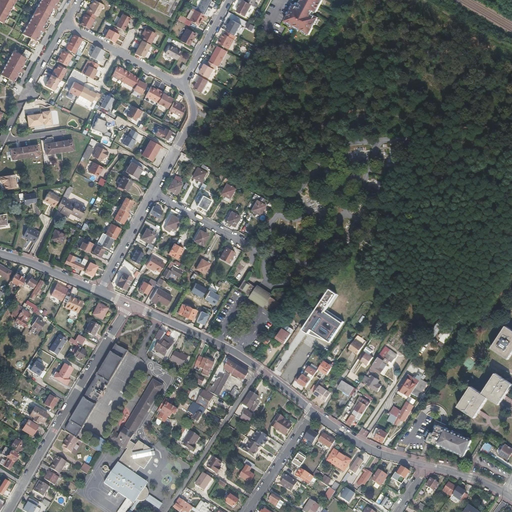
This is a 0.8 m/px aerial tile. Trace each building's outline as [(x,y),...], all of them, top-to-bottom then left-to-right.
[(0,0),(0,21),(4,23),(16,0),(0,0)] [(41,0),(24,34),(33,39),(29,46),(36,49),(40,42),(38,41),(42,32),(45,33),(47,30),(49,29),(51,24),(47,22),(51,15),(55,17),(57,12),(57,10),(59,7),(56,5),(58,0),(41,0)] [(90,8),(88,11),(97,16),(99,17),(105,5),(95,0),(91,8),(90,8)] [(175,0),(138,0),(168,15),(169,11),(172,13),(177,3),(174,2),(175,0)] [(214,3),(208,0),(203,0),(197,11),(204,15),(207,17),(214,3)] [(300,0),(298,4),(301,5),(299,9),(293,5),(284,22),(308,35),(317,18),(311,15),(312,12),(315,13),(322,1),(319,0),(300,0)] [(246,3),(244,1),(241,6),(240,8),(237,13),(246,18),(253,6),(246,3)] [(197,11),(195,10),(190,21),(198,25),(202,18),(202,19),(204,15),(197,11)] [(81,24),(90,29),(97,16),(88,11),(87,15),(86,14),(84,19),(81,24)] [(131,18),(123,13),(117,26),(124,30),(131,18)] [(178,19),(184,22),(186,17),(180,14),(178,19)] [(229,32),(235,35),(241,24),(233,20),(227,31),(229,32)] [(143,35),(144,35),(142,40),(151,45),(157,33),(147,28),(143,35)] [(179,40),(189,46),(196,33),(186,28),(179,40)] [(118,37),(119,38),(121,35),(110,29),(106,37),(115,42),(117,39),(118,37)] [(235,35),(229,32),(227,35),(224,34),(219,44),(229,49),(235,39),(236,36),(235,35)] [(69,44),(70,44),(67,48),(76,53),(84,39),(75,34),(72,40),(71,40),(69,44)] [(141,46),(139,48),(136,54),(144,58),(151,45),(142,40),(139,45),(141,46)] [(170,45),(165,53),(177,59),(182,52),(170,45)] [(92,56),(102,62),(104,58),(102,57),(104,54),(106,51),(97,46),(92,56)] [(217,65),(219,66),(227,51),(218,46),(210,61),(217,65)] [(9,81),(17,84),(17,83),(14,82),(20,73),(22,74),(24,71),(22,69),(27,60),(29,61),(33,54),(26,50),(23,57),(14,52),(1,75),(10,80),(9,81)] [(68,65),(73,55),(64,50),(58,60),(68,65)] [(89,58),(82,72),(89,76),(94,78),(98,70),(97,69),(100,64),(89,58)] [(205,64),(200,73),(202,74),(207,77),(209,78),(214,69),(215,69),(217,65),(210,61),(207,65),(205,64)] [(68,68),(60,64),(58,68),(56,71),(55,70),(53,74),(61,78),(62,79),(68,68)] [(123,81),(128,71),(118,65),(113,75),(123,81)] [(135,88),(140,79),(136,77),(133,75),(134,74),(128,71),(123,81),(123,82),(135,88)] [(52,74),(50,77),(51,78),(50,80),(47,85),(55,89),(61,78),(53,74),(52,74)] [(194,88),(202,92),(209,80),(206,79),(201,76),(194,88)] [(145,83),(143,82),(143,81),(140,79),(135,88),(134,89),(142,94),(147,84),(145,83)] [(202,92),(203,93),(205,94),(212,82),(211,82),(209,80),(202,92)] [(6,86),(13,90),(17,84),(9,81),(6,86)] [(81,84),(79,83),(75,81),(70,90),(84,87),(84,86),(85,85),(81,83),(81,84)] [(158,102),(164,92),(160,89),(159,90),(157,89),(151,86),(146,95),(158,102)] [(70,90),(70,91),(79,96),(80,94),(84,87),(70,90)] [(86,87),(84,87),(80,94),(93,101),(94,99),(97,100),(101,94),(98,92),(97,93),(86,87)] [(168,108),(173,98),(170,96),(167,95),(167,94),(164,92),(158,102),(168,108)] [(107,110),(114,99),(107,95),(101,107),(107,110)] [(181,117),(185,108),(181,106),(177,104),(178,103),(174,101),(169,110),(181,117)] [(136,121),(143,111),(133,105),(127,115),(136,121)] [(54,123),(52,110),(44,112),(45,115),(43,116),(42,113),(29,115),(30,125),(44,124),(44,121),(46,121),(46,125),(54,123)] [(152,120),(153,120),(155,117),(151,115),(145,112),(140,122),(144,124),(148,118),(152,120)] [(107,121),(98,117),(96,121),(92,129),(105,134),(108,131),(106,125),(107,121)] [(172,131),(166,128),(164,131),(159,128),(156,134),(168,140),(172,131)] [(122,144),(131,149),(136,141),(126,136),(122,144)] [(64,140),(60,141),(61,152),(63,152),(75,150),(73,139),(64,140)] [(162,148),(163,146),(151,139),(142,155),(152,160),(159,147),(162,148)] [(46,143),(48,154),(61,152),(60,141),(58,141),(56,142),(46,143)] [(41,155),(39,144),(29,145),(25,146),(27,157),(41,155)] [(102,156),(103,155),(105,156),(107,151),(106,150),(97,145),(95,149),(96,150),(92,156),(101,160),(102,156)] [(25,157),(27,157),(25,146),(22,146),(12,148),(14,159),(25,157)] [(83,157),(89,159),(93,148),(87,146),(83,157)] [(145,166),(131,157),(129,160),(132,162),(126,171),(137,178),(145,166)] [(100,171),(101,171),(103,167),(94,163),(89,172),(97,176),(99,173),(100,171)] [(208,173),(198,167),(193,177),(202,183),(208,173)] [(18,187),(16,173),(2,175),(2,181),(5,181),(6,188),(18,187)] [(182,178),(176,175),(168,190),(177,194),(182,184),(180,182),(182,178)] [(119,186),(128,191),(133,181),(124,176),(119,186)] [(103,186),(106,180),(100,177),(97,183),(103,186)] [(237,189),(227,183),(222,194),(231,199),(237,189)] [(54,208),(60,198),(48,192),(44,200),(52,204),(51,206),(54,208)] [(37,203),(35,193),(23,195),(24,200),(25,206),(30,205),(30,204),(37,203)] [(212,200),(202,195),(197,206),(206,210),(212,200)] [(80,218),(85,207),(74,201),(73,203),(63,198),(57,209),(62,212),(61,213),(67,216),(69,213),(80,218)] [(120,208),(127,212),(133,202),(126,198),(120,208)] [(266,205),(257,200),(251,211),(260,216),(266,205)] [(159,218),(163,211),(154,206),(150,213),(159,218)] [(127,212),(120,208),(115,219),(123,223),(129,213),(127,212)] [(241,217),(232,212),(226,222),(235,227),(241,217)] [(181,220),(172,215),(165,229),(170,232),(172,228),(176,230),(181,220)] [(115,239),(120,229),(111,224),(106,234),(107,235),(115,239)] [(35,243),(41,232),(37,230),(36,231),(29,227),(24,236),(32,240),(32,241),(35,243)] [(61,243),(66,235),(54,229),(52,233),(54,234),(52,238),(61,243)] [(157,234),(147,229),(141,239),(151,244),(157,234)] [(209,235),(200,230),(195,241),(204,246),(209,235)] [(107,235),(101,244),(109,249),(110,247),(115,239),(107,235)] [(89,252),(94,243),(89,241),(88,243),(83,241),(80,247),(89,252)] [(184,249),(175,244),(169,255),(178,260),(184,249)] [(105,249),(97,245),(93,253),(101,257),(105,249)] [(235,252),(226,248),(220,258),(229,263),(235,252)] [(138,265),(144,254),(137,250),(131,261),(138,265)] [(68,254),(64,262),(79,269),(82,262),(76,259),(75,259),(73,258),(74,256),(68,254)] [(155,270),(159,272),(164,264),(152,257),(147,267),(154,271),(155,270)] [(211,264),(202,259),(196,270),(205,275),(211,264)] [(173,267),(175,263),(171,261),(163,276),(168,279),(171,273),(175,275),(178,270),(173,267)] [(93,276),(98,266),(90,262),(86,272),(93,276)] [(0,273),(8,279),(12,272),(0,264),(0,273)] [(180,266),(178,270),(175,275),(181,278),(186,269),(180,266)] [(20,283),(21,284),(25,278),(22,277),(23,276),(18,273),(18,274),(15,273),(11,280),(19,285),(20,283)] [(117,284),(127,289),(132,279),(123,274),(117,284)] [(151,287),(154,288),(156,285),(158,282),(152,278),(148,285),(143,282),(139,291),(147,295),(151,287)] [(26,285),(33,289),(37,283),(30,279),(26,285)] [(240,289),(254,297),(260,288),(246,279),(240,289)] [(39,289),(44,282),(40,280),(29,297),(33,299),(38,292),(40,294),(42,290),(39,289)] [(48,300),(59,306),(67,289),(56,283),(48,300)] [(207,288),(197,283),(192,292),(202,298),(207,288)] [(260,288),(254,297),(259,301),(264,304),(270,295),(266,292),(260,288)] [(338,295),(329,289),(302,330),(302,331),(306,326),(310,329),(307,334),(308,334),(330,343),(343,324),(326,312),(338,295)] [(172,298),(157,290),(150,302),(155,305),(157,302),(167,307),(172,298)] [(220,295),(210,290),(206,300),(215,305),(220,295)] [(270,295),(265,304),(271,308),(277,299),(270,295)] [(69,297),(64,307),(77,313),(82,302),(69,297)] [(282,302),(277,299),(271,308),(276,311),(282,302)] [(33,309),(36,311),(37,311),(39,308),(27,301),(25,304),(33,309)] [(196,309),(181,303),(175,312),(192,319),(196,309)] [(11,314),(15,317),(22,306),(18,304),(14,311),(14,310),(11,314)] [(109,308),(100,304),(94,315),(104,320),(109,308)] [(37,311),(39,313),(48,318),(50,315),(39,308),(37,311)] [(25,322),(26,322),(31,315),(22,309),(14,321),(23,326),(25,322)] [(212,314),(202,309),(196,322),(206,327),(212,314)] [(30,326),(33,328),(38,332),(44,323),(36,318),(30,326)] [(84,331),(94,337),(100,326),(89,321),(84,331)] [(511,329),(506,326),(492,347),(508,358),(511,352),(511,329)] [(293,331),(286,327),(284,330),(282,329),(277,338),(285,343),(293,331)] [(164,333),(158,332),(147,351),(151,354),(153,349),(163,356),(172,344),(167,340),(167,339),(163,335),(164,333)] [(67,339),(59,334),(50,350),(58,355),(67,339)] [(82,344),(85,338),(79,335),(75,340),(73,343),(77,345),(79,342),(82,344)] [(365,346),(356,339),(350,348),(359,354),(365,346)] [(100,397),(102,397),(103,395),(102,395),(102,393),(101,393),(104,387),(105,388),(126,352),(117,346),(116,346),(115,345),(65,432),(70,436),(76,439),(96,403),(95,402),(98,397),(100,398),(100,397)] [(79,347),(74,355),(82,360),(87,351),(79,347)] [(374,351),(368,347),(365,351),(371,355),(374,351)] [(387,353),(384,351),(384,352),(387,354),(387,353),(395,358),(398,354),(390,349),(387,353)] [(371,355),(365,351),(359,359),(369,366),(375,358),(371,355)] [(171,360),(182,366),(186,358),(179,354),(174,352),(171,360)] [(387,353),(387,354),(384,352),(380,357),(373,368),(380,372),(386,362),(383,360),(385,357),(393,362),(395,358),(387,353)] [(194,366),(199,368),(203,359),(198,357),(194,366)] [(211,366),(212,363),(203,359),(199,368),(202,369),(201,374),(207,376),(209,371),(211,366)] [(36,360),(30,369),(40,375),(45,366),(36,360)] [(248,372),(228,360),(223,369),(232,374),(231,375),(237,379),(238,377),(242,380),(248,372)] [(333,366),(325,360),(319,368),(328,374),(333,366)] [(68,379),(74,368),(65,363),(59,374),(57,373),(54,378),(67,385),(70,380),(68,379)] [(299,382),(307,387),(318,371),(310,365),(307,369),(312,372),(309,377),(304,374),(299,382)] [(209,393),(212,394),(216,397),(229,375),(225,372),(219,383),(213,394),(209,391),(209,393)] [(511,384),(511,383),(496,373),(482,393),(472,386),(458,406),(475,417),(478,412),(488,397),(499,404),(504,397),(511,384)] [(204,379),(196,375),(194,381),(201,385),(204,379)] [(371,378),(367,376),(363,382),(375,390),(375,391),(378,393),(382,388),(378,385),(381,381),(373,375),(371,378)] [(406,391),(412,394),(416,388),(419,384),(408,377),(400,389),(405,393),(406,391)] [(135,445),(134,445),(128,441),(162,386),(152,379),(120,431),(115,427),(108,439),(123,448),(124,447),(126,449),(108,477),(104,483),(130,501),(132,499),(135,501),(132,507),(135,509),(140,501),(141,501),(143,501),(144,500),(145,499),(146,498),(147,498),(147,497),(148,495),(148,494),(148,493),(148,492),(147,490),(147,489),(146,488),(145,487),(146,485),(142,482),(144,480),(135,474),(140,467),(143,470),(152,457),(149,449),(143,445),(138,441),(135,445)] [(189,393),(193,384),(186,381),(182,390),(189,393)] [(215,381),(212,387),(209,391),(213,394),(219,383),(215,381)] [(339,388),(353,397),(358,390),(343,381),(339,388)] [(38,393),(42,386),(38,384),(34,390),(38,393)] [(332,391),(321,384),(315,393),(326,402),(332,391)] [(237,389),(238,387),(235,386),(227,397),(232,401),(239,391),(237,389)] [(421,391),(416,388),(412,395),(417,398),(421,391)] [(212,394),(209,393),(205,391),(202,389),(194,402),(197,404),(201,406),(204,408),(212,394)] [(258,397),(248,391),(241,403),(247,407),(250,409),(258,397)] [(49,395),(44,404),(52,409),(57,400),(49,395)] [(159,411),(157,415),(164,419),(166,416),(168,417),(172,413),(174,415),(177,410),(166,403),(168,401),(165,399),(158,410),(159,411)] [(201,406),(197,404),(194,402),(193,402),(188,411),(195,416),(201,406)] [(256,402),(249,412),(252,414),(258,404),(256,402)] [(369,406),(361,402),(356,410),(364,414),(369,406)] [(201,406),(195,416),(191,421),(192,422),(193,420),(195,422),(204,408),(201,406)] [(35,418),(39,421),(43,423),(49,415),(35,407),(30,416),(35,418)] [(406,415),(408,412),(409,410),(408,410),(404,408),(395,424),(398,426),(402,419),(403,420),(406,415)] [(393,415),(398,418),(402,411),(397,409),(393,415)] [(246,410),(240,418),(246,422),(252,414),(249,412),(246,410)] [(359,420),(351,415),(346,423),(354,428),(359,420)] [(273,429),(285,436),(290,427),(284,423),(286,421),(280,417),(273,429)] [(29,421),(23,430),(32,436),(38,427),(29,421)] [(429,448),(435,450),(446,433),(442,431),(441,431),(435,428),(428,443),(429,448)] [(318,434),(309,429),(303,438),(311,443),(318,434)] [(375,439),(383,444),(389,434),(380,430),(375,439)] [(252,441),(260,446),(262,448),(269,437),(259,431),(252,441)] [(192,446),(198,438),(189,432),(181,445),(191,452),(194,448),(192,446)] [(334,441),(323,433),(315,444),(320,447),(323,444),(329,448),(334,441)] [(439,449),(441,449),(451,435),(446,433),(435,450),(438,451),(439,449)] [(15,435),(8,446),(19,453),(26,442),(15,435)] [(462,459),(469,443),(451,435),(441,449),(454,456),(462,459)] [(79,441),(76,439),(70,436),(65,445),(66,446),(64,449),(65,450),(69,452),(72,454),(79,441)] [(253,457),(260,446),(252,441),(249,440),(243,451),(253,457)] [(101,441),(95,451),(99,454),(100,452),(100,453),(103,450),(102,449),(105,444),(101,441)] [(493,447),(486,443),(481,451),(487,456),(493,447)] [(511,455),(511,448),(507,445),(500,456),(509,461),(511,455)] [(14,461),(18,454),(6,447),(1,454),(4,455),(14,461)] [(336,464),(342,455),(333,449),(328,459),(336,464)] [(299,453),(292,463),(299,468),(306,457),(307,455),(303,453),(302,455),(299,453)] [(9,468),(14,461),(4,455),(0,463),(9,468)] [(350,461),(342,455),(336,464),(344,470),(350,461)] [(58,457),(51,469),(57,473),(59,475),(67,463),(58,457)] [(217,468),(220,462),(212,457),(206,467),(215,473),(218,469),(217,468)] [(362,462),(356,458),(348,471),(354,475),(362,462)] [(252,468),(254,465),(245,459),(243,463),(252,468)] [(80,471),(86,475),(91,468),(84,464),(80,471)] [(249,471),(250,469),(245,465),(239,476),(249,483),(254,476),(249,473),(250,472),(249,471)] [(398,470),(392,478),(401,484),(408,472),(401,467),(398,470)] [(312,477),(311,476),(300,469),(295,476),(304,482),(306,480),(309,482),(312,477)] [(359,481),(364,485),(372,474),(366,470),(359,481)] [(379,486),(386,476),(378,471),(371,480),(379,486)] [(203,490),(211,478),(202,472),(194,484),(203,490)] [(63,477),(59,475),(57,473),(55,477),(49,473),(44,480),(54,486),(58,479),(60,481),(63,477)] [(297,483),(285,476),(280,484),(291,492),(297,483)] [(439,485),(430,479),(426,486),(434,492),(439,485)] [(43,497),(49,487),(40,481),(34,492),(43,497)] [(356,483),(352,488),(359,493),(361,490),(363,488),(356,483)] [(451,497),(452,496),(457,488),(448,483),(443,491),(451,497)] [(457,487),(457,488),(452,496),(459,501),(464,494),(461,492),(462,491),(457,487)] [(335,491),(331,489),(330,488),(323,499),(328,502),(335,491)] [(354,494),(345,488),(339,497),(348,503),(354,494)] [(396,494),(389,489),(385,496),(392,501),(396,494)] [(464,494),(459,501),(463,503),(468,496),(464,494)] [(160,504),(148,495),(147,497),(147,498),(146,498),(158,507),(160,504)] [(237,501),(229,495),(225,503),(233,508),(237,501)] [(282,502),(272,496),(268,500),(270,501),(269,503),(278,508),(282,502)] [(384,497),(378,506),(383,508),(388,500),(384,497)] [(200,511),(199,511),(179,498),(174,503),(175,504),(172,507),(179,511),(182,508),(187,511),(190,509),(194,511),(200,511)] [(25,509),(23,511),(24,511),(34,511),(39,504),(29,499),(24,508),(25,509)] [(309,499),(301,511),(302,511),(315,511),(319,506),(309,499)] [(421,503),(417,508),(424,511),(427,507),(421,503)]
